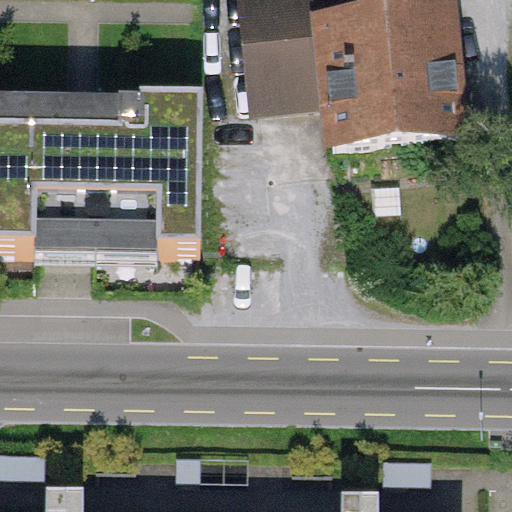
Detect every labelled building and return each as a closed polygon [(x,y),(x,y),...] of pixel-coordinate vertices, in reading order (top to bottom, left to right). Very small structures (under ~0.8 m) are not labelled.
[(425,0),(245,0),(259,129),(319,122),(323,161),(470,144),(456,11),(427,14),(425,0)] [(0,146),(1,111),(0,110),(0,261),(37,262),(37,244),(67,245),(77,245),(95,245),(95,264),(100,264),(100,245),(158,246),(157,266),(203,266),(205,115),(120,114),(120,148),(67,147),(0,146)] [(48,462),(0,461),(0,488),(48,489),(48,462)] [(204,465),(176,464),(176,491),(204,492),(204,465)] [(435,467),(384,467),(384,494),(434,494),(435,467)]
